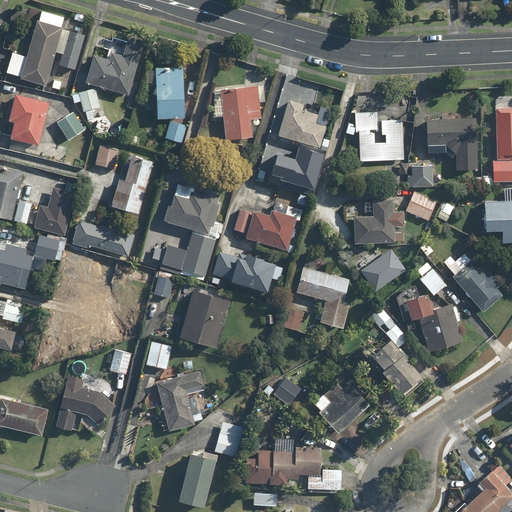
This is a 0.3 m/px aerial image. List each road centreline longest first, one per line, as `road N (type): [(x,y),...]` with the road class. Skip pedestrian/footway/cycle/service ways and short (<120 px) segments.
road 1 (tertiary): [(511,51),(357,54),(161,0)]
road 2 (residential): [(441,423),(427,497),(410,508),(387,505),(374,490),(380,461),(399,445)]
